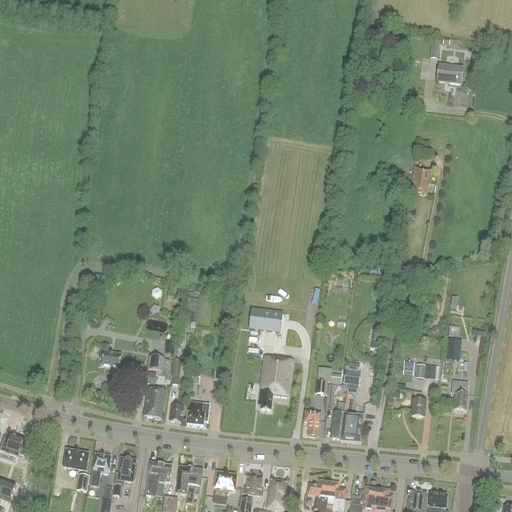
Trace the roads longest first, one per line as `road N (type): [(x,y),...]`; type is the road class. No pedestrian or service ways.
road 1 (unclassified): [(53,416),(76,283),(94,270),(126,266),(220,282),(235,274),(278,0)]
road 2 (tertiary): [(471,470),(194,442),(53,416)]
road 3 (track): [(371,460),(391,341),(423,266),(442,166)]
road 4 (unclassified): [(471,470),(511,224)]
